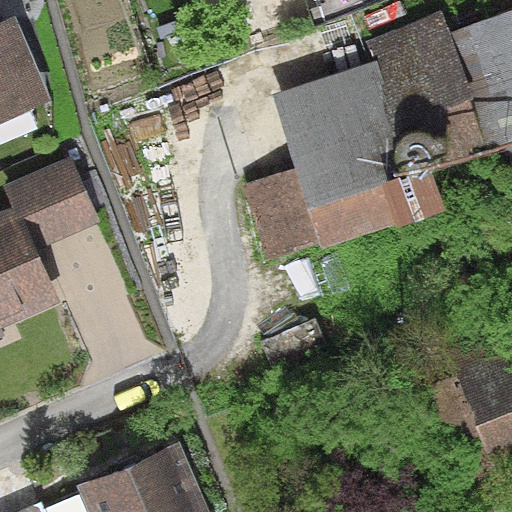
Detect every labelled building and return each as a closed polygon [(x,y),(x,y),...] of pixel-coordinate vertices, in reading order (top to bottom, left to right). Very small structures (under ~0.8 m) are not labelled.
[(317,0),(324,20),(389,0),(317,0)] [(511,9),(450,33),(441,10),(366,40),(374,59),(273,94),(295,169),(242,184),(267,256),(321,240),(324,249),(446,211),(433,172),(485,148),(511,151),(511,9)] [(0,122),(51,101),(14,16),(0,22),(0,122)] [(2,186),(12,207),(0,211),(0,328),(60,302),(36,249),(101,221),(72,155),(2,186)] [(448,367),(423,376),(461,484),(511,465),(511,347),(501,351),(490,320),(437,338),(448,367)] [(209,511),(178,440),(78,484),(82,492),(89,511),(209,511)] [(89,511),(82,492),(44,508),(45,511),(89,511)] [(41,501),(14,511),(45,511),(44,508),(41,501)]
